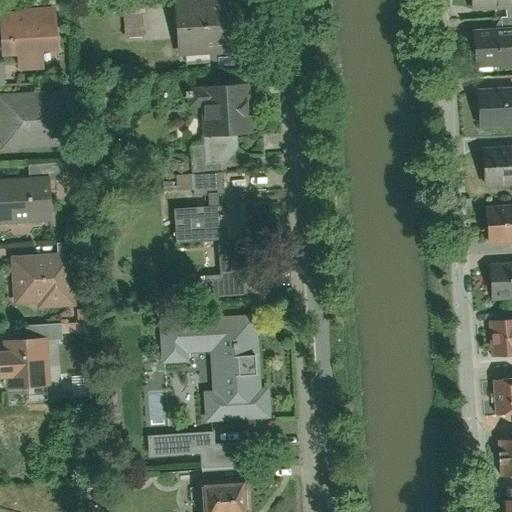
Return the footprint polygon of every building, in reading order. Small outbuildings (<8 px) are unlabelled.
[(144,36),(142,0),(121,0),(123,37),(144,36)] [(240,0),(239,0),(173,8),(179,58),(247,50),(240,0)] [(52,9),(0,10),(0,55),(54,53),(52,9)] [(511,32),(475,34),(476,65),(511,64),(511,32)] [(231,84),(199,87),(203,137),(236,134),(231,84)] [(0,93),(0,138),(0,148),(69,144),(66,90),(0,93)] [(511,94),(477,95),(477,122),(511,121),(511,94)] [(511,152),(488,152),(487,181),(511,181),(511,152)] [(0,223),(53,220),(50,178),(0,181),(0,223)] [(511,205),(483,206),(485,242),(511,241),(511,205)] [(250,211),(174,218),(175,244),(221,240),(225,288),(256,286),(250,211)] [(71,250),(10,256),(14,305),(35,303),(36,311),(76,307),(71,250)] [(511,263),(491,265),(493,302),(511,301),(511,263)] [(204,390),(206,424),(271,421),(270,386),(249,387),(246,319),(158,323),(160,355),(210,353),(212,390),(204,390)] [(511,320),(491,321),(492,356),(511,355),(511,320)] [(53,334),(3,337),(5,390),(56,388),(53,334)] [(511,377),(493,377),(493,418),(511,418),(511,377)] [(213,449),(212,431),(145,435),(147,453),(213,449)] [(511,437),(499,438),(502,475),(511,474),(511,437)] [(238,511),(237,486),(197,489),(198,511),(238,511)]
